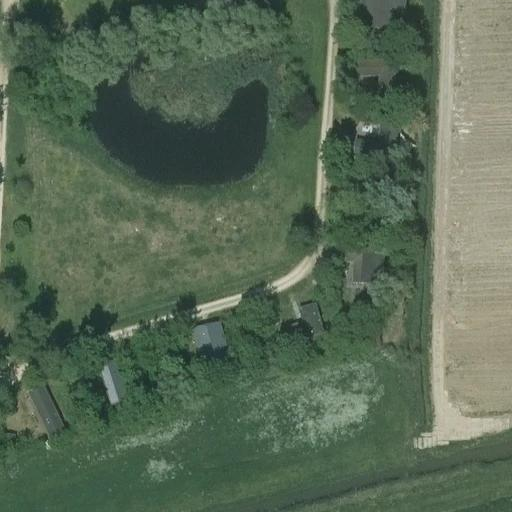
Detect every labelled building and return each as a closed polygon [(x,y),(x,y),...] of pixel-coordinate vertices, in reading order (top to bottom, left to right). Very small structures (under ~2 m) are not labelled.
[(405,3),(359,1),(358,32),(404,34),(405,3)] [(355,64),(356,81),(378,81),(378,96),(394,95),(393,63),(355,64)] [(359,125),(371,127),(372,116),(360,114),(359,125)] [(381,119),(377,146),(355,143),(352,161),(392,167),(400,122),(381,119)] [(343,184),(342,201),(380,203),(381,186),(343,184)] [(346,247),(344,266),(353,266),(351,286),(382,288),(384,250),(346,247)] [(280,335),(285,351),(324,339),(316,310),(300,315),(304,328),(280,335)] [(353,328),(358,318),(347,313),(342,323),(353,328)] [(219,325),(191,333),(203,378),(231,370),(219,325)] [(174,337),(163,341),(166,352),(178,349),(174,337)] [(110,357),(94,362),(110,410),(125,405),(110,357)] [(42,389),(27,396),(48,440),(63,433),(42,389)] [(15,437),(4,436),(3,447),(14,448),(15,437)]
